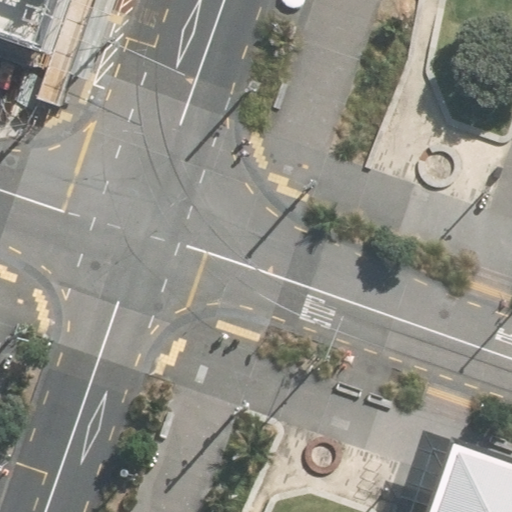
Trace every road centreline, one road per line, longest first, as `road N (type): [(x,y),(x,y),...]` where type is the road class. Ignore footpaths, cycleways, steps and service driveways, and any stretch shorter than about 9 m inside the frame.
road 1 (tertiary): [(511,357),(151,229)]
road 2 (tertiary): [(50,511),(151,229)]
road 3 (tertiary): [(226,0),(151,229)]
road 4 (tertiary): [(151,229),(0,177)]
